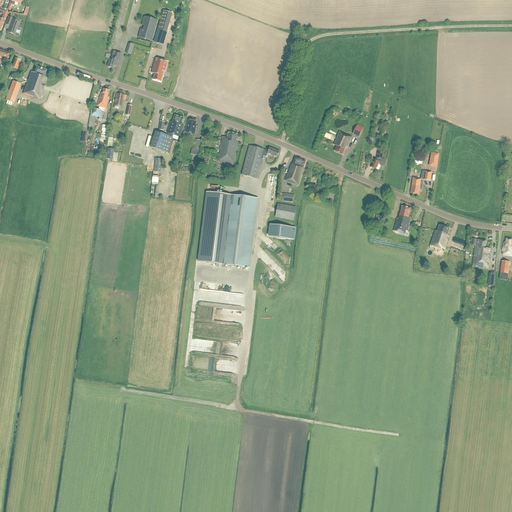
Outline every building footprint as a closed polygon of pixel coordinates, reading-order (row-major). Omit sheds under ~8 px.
[(10,11),(12,5),(14,6),(15,3),(18,4),(18,0),(12,0),(9,10),(10,11)] [(163,45),(172,13),(163,11),(154,42),(163,45)] [(8,17),(5,24),(9,26),(7,32),(14,35),(17,27),(18,27),(19,22),(12,20),(13,19),(8,17)] [(152,42),(158,21),(144,17),(142,25),(144,26),(143,30),(140,29),(138,38),(152,42)] [(128,43),(125,54),(131,55),(134,45),(128,43)] [(0,61),(1,57),(7,59),(9,53),(0,50),(0,61)] [(121,54),(115,52),(112,61),(110,60),(108,67),(113,69),(113,66),(116,67),(118,60),(119,61),(121,54)] [(20,61),(14,59),(9,71),(16,73),(20,61)] [(152,74),(155,75),(153,80),(161,82),(162,77),(163,77),(167,62),(156,59),(152,74)] [(46,71),(36,67),(34,73),(31,72),(23,94),(39,100),(47,78),(44,77),(46,71)] [(12,81),(5,100),(14,103),(21,84),(12,81)] [(100,96),(97,106),(106,109),(109,98),(108,97),(109,91),(103,89),(102,93),(101,93),(100,96)] [(116,94),(113,108),(122,110),(126,96),(116,94)] [(21,105),(24,99),(20,97),(16,106),(14,110),(20,113),(24,106),(21,105)] [(2,121),(8,123),(13,108),(7,106),(2,121)] [(90,114),(91,114),(89,124),(88,126),(93,127),(94,128),(96,118),(102,120),(104,112),(94,109),(92,109),(90,114)] [(156,132),(151,148),(168,153),(173,138),(172,137),(173,135),(180,137),(183,125),(181,125),(184,118),(175,116),(173,122),(171,122),(170,123),(171,123),(171,124),(170,124),(167,134),(168,134),(167,136),(156,132)] [(187,124),(185,133),(195,135),(196,126),(195,126),(196,122),(188,120),(188,124),(187,124)] [(359,137),(362,130),(363,127),(357,125),(356,127),(353,135),(359,137)] [(337,146),(334,151),(342,155),(346,147),(347,148),(352,137),(339,132),(334,145),(337,146)] [(218,161),(233,164),(238,140),(236,140),(237,135),(229,133),(228,138),(222,137),(218,161)] [(195,140),(193,150),(192,149),(191,155),(198,156),(199,151),(201,141),(195,140)] [(242,175),(258,179),(264,156),(267,157),(267,154),(277,158),(279,152),(270,148),(268,151),(249,146),(242,175)] [(379,170),(380,166),(381,166),(383,166),(385,165),(385,163),(384,161),(382,159),(383,153),(377,152),(376,159),(377,159),(376,160),(376,161),(374,160),(371,167),(376,170),(376,169),(379,170)] [(155,158),(154,172),(161,173),(162,159),(155,158)] [(288,174),(285,181),(298,186),(304,169),(302,168),(305,162),(295,158),(293,165),(291,164),(289,170),(290,171),(289,174),(288,174)] [(423,183),(420,183),(421,179),(413,178),(410,194),(418,195),(419,191),(421,191),(423,183)] [(249,268),(258,199),(232,196),(207,193),(202,233),(198,262),(216,264),(216,267),(219,267),(219,265),(221,265),(249,268)] [(284,194),(280,194),(279,199),(283,200),(283,201),(293,202),(294,196),(284,194)] [(278,204),(275,218),(293,221),(296,208),(278,204)] [(396,219),(393,231),(397,232),(400,233),(399,234),(400,234),(406,208),(401,207),(398,220),(396,219)] [(407,231),(410,219),(409,219),(411,209),(406,208),(400,234),(404,235),(406,231),(407,231)] [(295,228),(271,225),(269,237),(293,240),(295,228)] [(433,252),(432,256),(441,259),(448,239),(446,239),(449,229),(439,226),(437,232),(435,231),(429,250),(433,252)] [(504,243),(503,255),(511,256),(511,255),(511,247),(510,247),(511,239),(506,239),(505,243),(504,243)] [(473,240),(472,246),(475,246),(472,267),(488,269),(488,266),(487,265),(487,262),(489,262),(489,256),(488,255),(488,253),(490,252),(490,249),(485,248),(486,241),(473,240)] [(284,254),(278,256),(281,263),(287,261),(284,254)] [(501,262),(500,273),(508,274),(509,263),(501,262)] [(207,335),(217,335),(217,310),(215,310),(215,312),(210,312),(210,325),(208,325),(207,335)]
